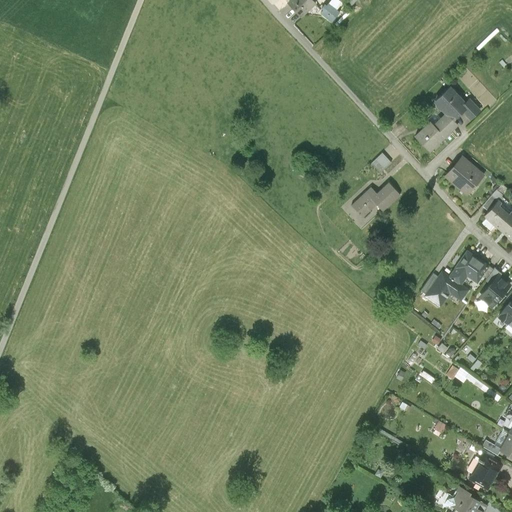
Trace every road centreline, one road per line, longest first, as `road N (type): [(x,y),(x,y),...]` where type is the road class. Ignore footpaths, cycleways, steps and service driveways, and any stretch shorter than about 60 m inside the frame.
road 1 (track): [(138,0),(0,338)]
road 2 (unclassified): [(264,0),(469,221)]
